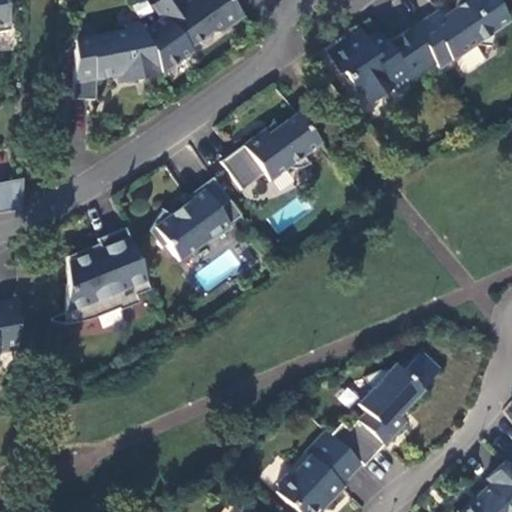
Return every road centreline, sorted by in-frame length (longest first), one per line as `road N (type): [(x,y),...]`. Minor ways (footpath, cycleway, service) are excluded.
road 1 (residential): [(298,0),(285,30),(286,53),(42,213),(0,229)]
road 2 (residential): [(511,377),(491,394),(467,439),(378,511)]
